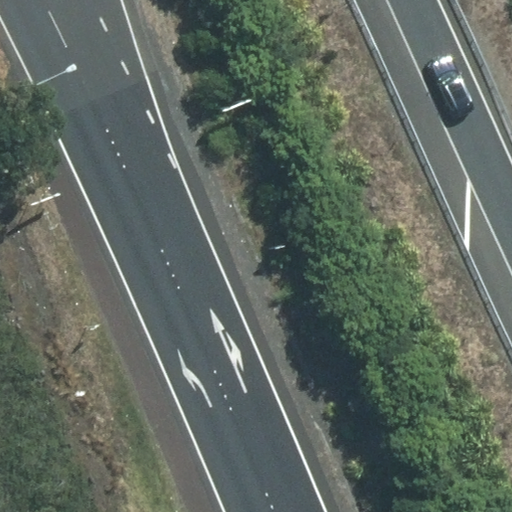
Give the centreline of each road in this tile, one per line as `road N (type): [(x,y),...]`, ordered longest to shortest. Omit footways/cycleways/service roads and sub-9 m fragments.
road 1 (motorway): [(257,511),(14,0)]
road 2 (motorway): [(290,511),(195,244)]
road 3 (motorway): [(195,244),(68,0)]
road 4 (motorway): [(195,244),(122,0)]
road 5 (motorway): [(511,202),(416,0)]
